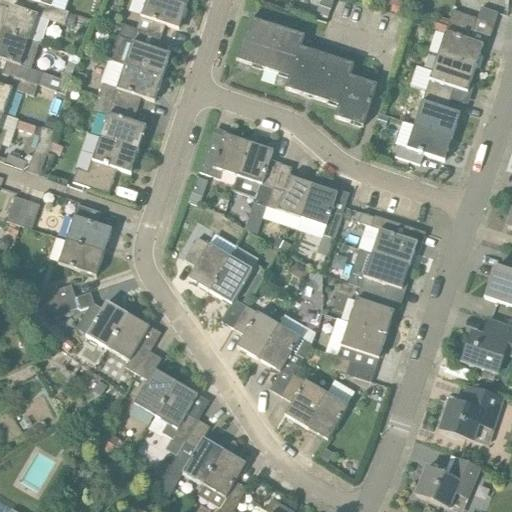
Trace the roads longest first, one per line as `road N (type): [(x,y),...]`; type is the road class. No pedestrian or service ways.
road 1 (residential): [(366,506),(297,479),(265,448),(147,270),(146,230),(195,89)]
road 2 (residential): [(366,506),(471,208)]
road 3 (residential): [(471,208),(369,174),(292,119),(195,89)]
road 4 (residential): [(471,208),(511,87)]
